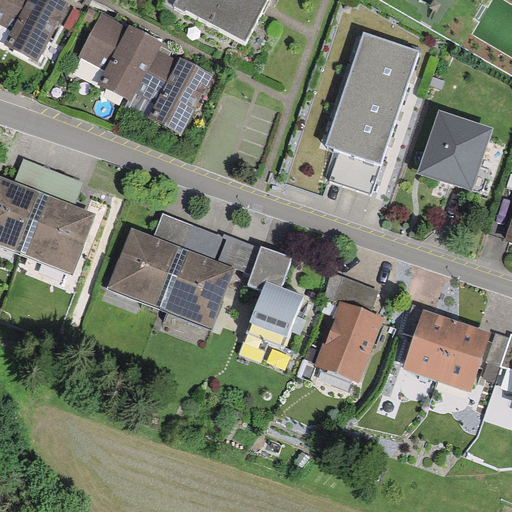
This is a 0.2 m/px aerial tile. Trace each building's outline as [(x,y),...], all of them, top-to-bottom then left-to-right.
[(36,64),(70,2),(66,0),(4,0),(0,8),(0,23),(14,31),(5,47),(36,64)] [(176,0),(172,10),(246,47),(266,5),(268,0),(176,0)] [(135,95),(161,50),(164,43),(141,31),(131,25),(129,29),(104,15),(82,56),(106,69),(99,83),(133,101),(135,95)] [(332,182),(371,196),(390,144),(399,118),(412,80),(422,53),(366,33),(326,147),(342,153),(332,182)] [(205,95),(214,77),(161,50),(135,95),(150,103),(144,115),(183,136),(205,95)] [(420,174),(482,195),(490,171),(479,167),(491,130),(441,113),(420,174)] [(43,198),(70,208),(81,177),(19,156),(8,186),(43,198)] [(0,250),(22,258),(43,198),(8,186),(0,183),(0,250)] [(22,258),(72,275),(93,216),(70,208),(43,198),(22,258)] [(185,250),(214,261),(223,237),(165,213),(154,238),(185,250)] [(162,310),(185,250),(154,238),(130,229),(107,289),(162,310)] [(235,269),(252,276),(263,247),(225,232),(223,237),(214,261),(235,269)] [(265,281),(281,287),(292,257),(263,247),(252,276),(248,286),(262,291),(265,281)] [(162,310),(211,329),(235,269),(214,261),(185,250),(162,310)] [(381,293),(332,274),(326,296),(339,302),(371,315),(381,293)] [(263,363),(270,344),(285,350),(306,297),(281,287),(265,281),(262,291),(249,323),(251,324),(240,354),(263,363)] [(314,367),(359,384),(384,320),(371,315),(339,302),(314,367)] [(415,337),(424,310),(426,309),(411,303),(401,333),(415,337)] [(404,368),(472,392),(492,332),(467,324),(450,318),(424,310),(415,337),(404,368)] [(501,364),(511,368),(511,335),(501,364)]
